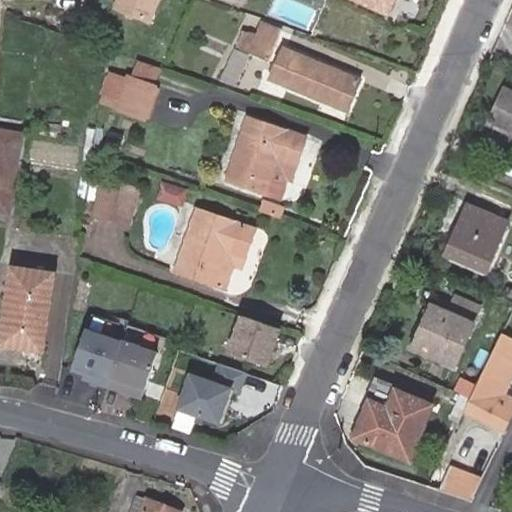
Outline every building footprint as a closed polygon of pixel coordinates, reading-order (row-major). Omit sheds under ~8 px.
[(159,0),(119,0),(115,11),(149,25),(159,0)] [(342,0),(389,18),(396,0),(342,0)] [(231,50),(236,52),(249,58),(264,64),(276,33),(252,24),(248,37),(238,33),(231,50)] [(353,78),(278,50),(268,76),(343,104),(353,78)] [(249,58),(236,52),(223,84),(236,89),(249,58)] [(114,117),(144,127),(157,91),(126,80),(126,83),(109,77),(100,101),(117,107),(114,117)] [(511,96),(501,92),(485,126),(511,137),(511,96)] [(276,162),(296,168),(306,144),(251,124),(228,182),(263,196),(276,162)] [(0,134),(0,156),(23,159),(25,138),(0,134)] [(23,159),(0,156),(0,221),(14,224),(23,159)] [(283,202),(296,168),(276,162),(263,196),(283,202)] [(102,187),(93,214),(90,222),(130,235),(141,195),(103,182),(102,187)] [(187,203),(190,188),(167,182),(163,197),(187,203)] [(81,210),(93,214),(102,187),(90,183),(81,210)] [(466,207),(450,241),(460,245),(454,257),(485,272),(506,225),(466,207)] [(257,233),(200,215),(179,276),(216,289),(229,252),(248,260),(257,233)] [(460,245),(450,241),(445,253),(454,257),(460,245)] [(0,352),(44,359),(56,277),(12,270),(0,348),(0,352)] [(431,307),(412,350),(454,367),(473,325),(431,307)] [(267,367),(280,329),(242,316),(229,354),(267,367)] [(116,340),(120,329),(88,317),(84,329),(116,340)] [(105,382),(120,341),(116,340),(84,329),(70,369),(82,374),(81,378),(104,386),(105,382)] [(139,399),(155,354),(120,341),(105,382),(118,386),(117,391),(139,399)] [(511,347),(499,341),(463,416),(501,434),(511,412),(511,408),(490,397),(511,351),(511,347)] [(220,422),(232,389),(240,392),(247,373),(218,363),(211,382),(193,375),(181,408),(220,422)] [(348,441),(403,464),(426,408),(372,385),(348,441)] [(0,511),(3,507),(11,491),(0,485),(0,511)]
